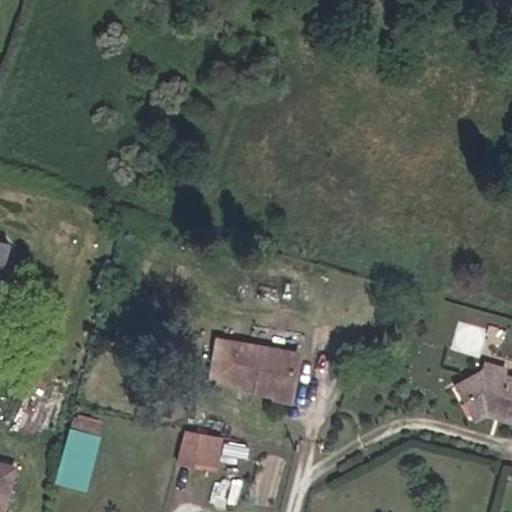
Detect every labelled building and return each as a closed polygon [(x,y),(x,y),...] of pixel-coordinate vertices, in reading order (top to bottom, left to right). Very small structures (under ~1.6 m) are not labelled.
[(0,278),(10,238),(0,235),(0,278)] [(240,394),(238,403),(278,411),(287,362),(204,346),(196,386),(240,394)] [(511,423),(511,421),(511,379),(495,374),(497,366),(473,358),(469,369),(441,382),(456,409),(464,406),(473,400),(498,408),(495,417),(511,423)] [(196,386),(195,394),(238,403),(240,394),(196,386)] [(473,400),(464,406),(495,417),(498,408),(473,400)] [(62,435),(48,495),(77,501),(91,441),(62,435)] [(176,437),(169,466),(205,475),(212,444),(186,438),(176,437)] [(0,509),(0,510),(13,464),(0,459),(0,509)]
